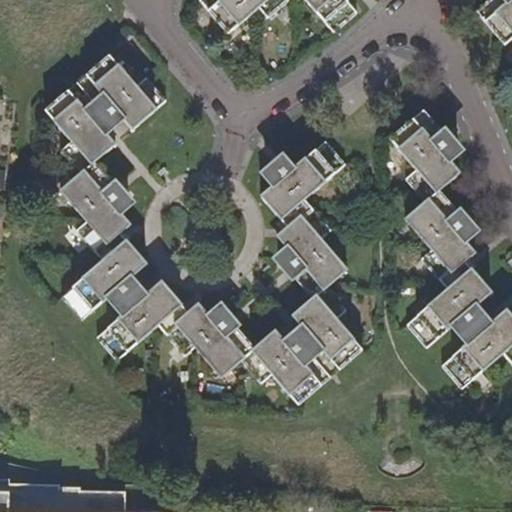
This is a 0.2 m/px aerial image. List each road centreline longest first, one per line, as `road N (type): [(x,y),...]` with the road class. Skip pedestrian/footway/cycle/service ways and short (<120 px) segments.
road 1 (unknown): [(325,64),(372,164),(387,353),(404,382),(453,425)]
road 2 (residential): [(147,224),(145,241),(161,272),(190,286),(220,279),(245,241),(238,211),(215,190)]
road 3 (residential): [(405,7),(466,84),(511,199)]
road 4 (residential): [(405,7),(260,104),(235,110)]
road 5 (residential): [(235,110),(145,0)]
